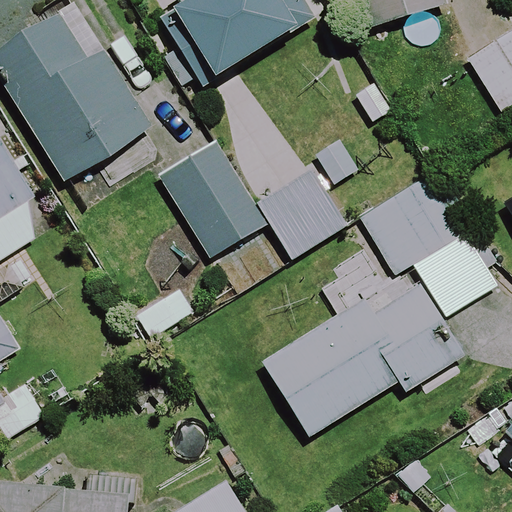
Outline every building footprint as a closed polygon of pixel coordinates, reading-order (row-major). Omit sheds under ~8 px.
[(311,28),(295,0),(163,0),(173,16),(212,85),(311,28)] [(444,9),(441,0),(352,0),(364,35),(444,9)] [(68,43),(56,24),(0,58),(0,85),(62,189),(149,137),(86,32),(68,43)] [(511,110),(511,37),(465,71),(500,120),(511,110)] [(341,143),(311,161),(331,194),(361,175),(341,143)] [(263,231),(251,213),(213,148),(157,181),(207,265),(263,231)] [(0,437),(5,445),(42,421),(22,389),(0,403),(0,364),(18,352),(0,324),(0,263),(41,238),(21,207),(31,201),(0,152),(0,437)] [(311,177),(255,210),(266,229),(289,266),(344,232),(311,177)] [(460,219),(434,177),(358,224),(393,281),(430,257),(452,293),(491,268),(460,219)] [(511,199),(501,207),(511,224),(511,199)] [(460,363),(417,289),(386,307),(381,298),(262,367),(305,442),(400,386),(405,395),(460,363)] [(240,511),(224,484),(179,511),(240,511)] [(126,511),(127,501),(0,491),(0,511),(126,511)]
